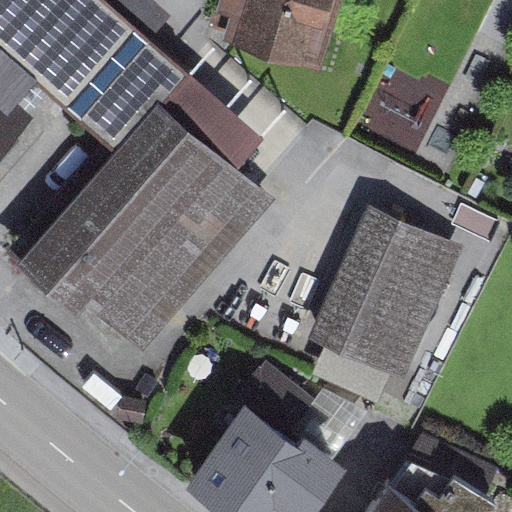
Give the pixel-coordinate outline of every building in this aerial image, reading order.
[(34,0),(0,0),(0,142),(1,141),(0,140),(0,77),(77,118),(120,51),(34,0)] [(351,0),(240,0),(229,40),(330,71),(351,0)] [(271,201),(158,104),(33,250),(146,347),(271,201)] [(461,234),(380,198),(325,321),(405,357),(461,234)] [(241,399),(199,460),(274,511),(298,511),(334,462),(241,399)] [(504,511),(511,503),(511,501),(436,436),(369,511),(504,511)]
